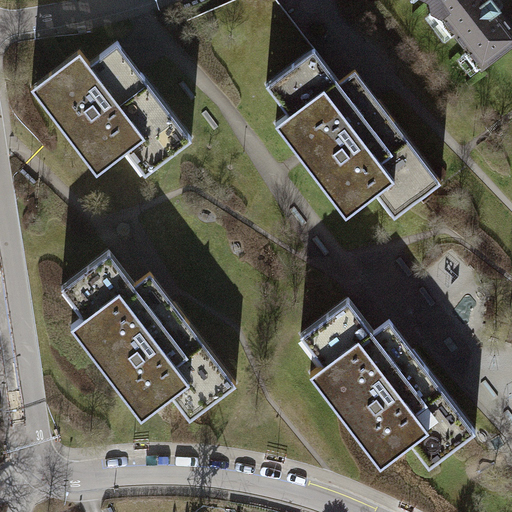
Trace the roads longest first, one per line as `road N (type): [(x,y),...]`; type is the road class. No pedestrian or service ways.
road 1 (residential): [(354,511),(235,479),(44,469)]
road 2 (residential): [(0,225),(44,469)]
road 3 (residential): [(0,24),(127,0)]
